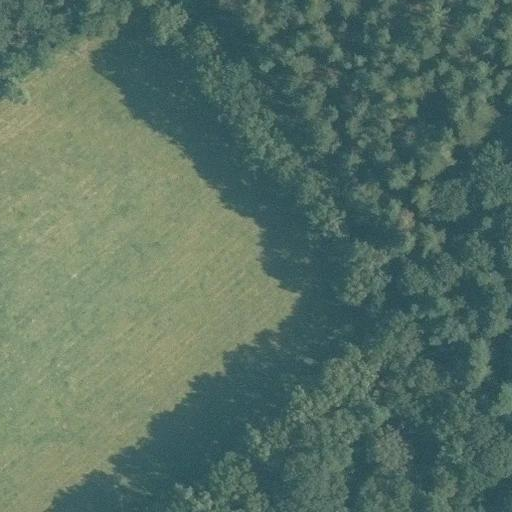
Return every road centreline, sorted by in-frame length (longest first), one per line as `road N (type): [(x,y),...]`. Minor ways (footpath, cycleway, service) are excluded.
road 1 (track): [(511,480),(418,361),(413,328),(511,85)]
road 2 (track): [(185,0),(413,328)]
